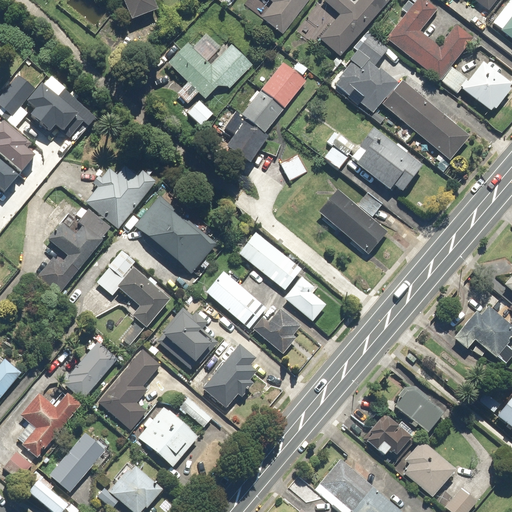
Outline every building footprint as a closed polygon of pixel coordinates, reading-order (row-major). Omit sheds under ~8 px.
[(118,0),(124,20),(152,12),(148,0),(118,0)] [(263,0),(270,5),(259,19),(281,36),(309,0),(263,0)] [(359,0),(351,9),(341,0),(321,0),(320,2),(338,18),(318,41),(321,43),(338,59),(362,32),(361,32),(390,0),(359,0)] [(452,28),(435,51),(417,35),(435,12),(419,0),(416,0),(385,40),(421,70),(420,71),(437,84),(453,65),(452,65),(470,41),(452,28)] [(494,0),(468,0),(485,12),(494,0)] [(511,16),(499,33),(511,42),(511,16)] [(385,53),(369,39),(356,54),(373,67),(385,53)] [(228,91),(248,65),(226,47),(208,69),(185,46),(165,66),(201,101),(219,83),(228,91)] [(364,65),(360,72),(349,64),(332,87),(344,96),(344,97),(371,115),(392,83),(364,65)] [(239,117),(262,136),(304,83),(281,65),(239,117)] [(480,65),(460,92),(489,113),(509,86),(480,65)] [(19,76),(0,98),(0,104),(13,115),(35,89),(19,76)] [(401,84),(381,106),(444,162),(464,140),(401,84)] [(41,89),(30,102),(38,108),(31,116),(48,130),(53,125),(68,137),(87,115),(62,95),(56,102),(41,89)] [(215,114),(199,99),(187,113),(203,127),(215,114)] [(26,140),(1,121),(0,121),(0,153),(22,171),(36,154),(23,143),(26,140)] [(240,127),(222,151),(243,168),(262,143),(240,127)] [(357,146),(337,131),(329,142),(334,145),(325,157),(341,169),(357,146)] [(418,169),(372,133),(348,163),(394,199),(418,169)] [(298,155),(282,164),(291,181),(308,171),(298,155)] [(0,188),(6,194),(20,176),(0,159),(0,188)] [(115,181),(106,174),(83,204),(90,210),(117,231),(151,186),(126,167),(115,181)] [(335,193),(315,217),(365,258),(385,234),(335,193)] [(157,201),(132,231),(187,276),(212,246),(157,201)] [(43,287),(55,297),(106,233),(85,214),(74,226),(79,230),(73,238),(59,226),(45,242),(65,259),(58,268),(50,261),(35,280),(43,287)] [(251,237),(235,257),(281,293),(297,273),(251,237)] [(107,269),(119,279),(132,265),(120,254),(107,269)] [(129,318),(143,330),(162,307),(162,306),(165,302),(130,275),(115,294),(136,310),(129,318)] [(511,275),(501,288),(511,296),(511,275)] [(220,276),(203,296),(245,331),(262,310),(220,276)] [(296,285),(282,302),(309,323),(323,306),(296,285)] [(511,331),(485,309),(477,319),(472,315),(450,342),(463,353),(472,343),(497,363),(511,344),(511,331)] [(182,311),(158,340),(191,368),(215,339),(182,311)] [(290,343),(288,341),(296,329),(276,315),(267,326),(258,320),(249,333),(281,356),(290,343)] [(61,385),(81,402),(114,362),(94,346),(61,385)] [(235,351),(230,357),(202,391),(219,405),(225,410),(253,376),(246,370),(252,364),(235,351)] [(145,413),(135,405),(145,392),(140,388),(157,369),(139,353),(95,404),(128,433),(145,413)] [(0,399),(17,379),(0,364),(0,399)] [(486,392),(480,400),(495,412),(501,404),(486,392)] [(406,393),(391,410),(423,438),(438,420),(406,393)] [(189,396),(181,405),(183,407),(181,409),(187,414),(189,412),(206,427),(214,418),(189,396)] [(37,397),(18,419),(36,434),(23,450),(35,459),(77,410),(62,398),(52,410),(37,397)] [(511,398),(497,416),(511,428),(511,398)] [(160,413),(136,441),(167,468),(192,440),(160,413)] [(414,442),(382,417),(361,444),(393,469),(414,442)] [(48,481),(67,496),(101,453),(82,438),(48,481)] [(452,474),(420,447),(397,474),(429,501),(452,474)] [(403,511),(342,460),(321,485),(352,511),(403,511)] [(128,471),(107,498),(125,511),(141,511),(156,493),(128,471)] [(38,482),(30,492),(54,511),(61,511),(67,505),(38,482)] [(453,511),(469,511),(479,501),(463,487),(447,506),(453,511)]
